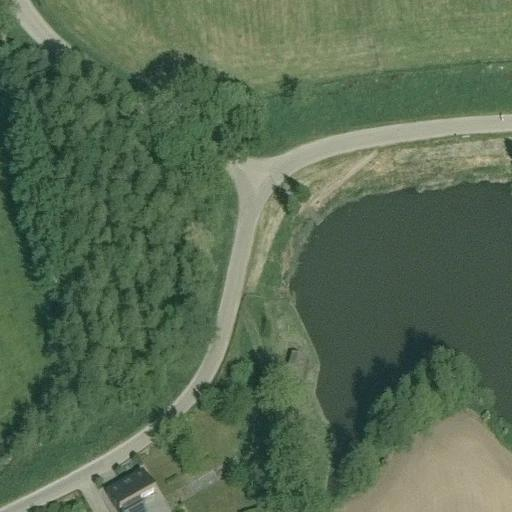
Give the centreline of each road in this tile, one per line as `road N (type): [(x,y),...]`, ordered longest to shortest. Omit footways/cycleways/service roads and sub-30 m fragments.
road 1 (unclassified): [(14,511),(140,441),(201,381),(265,185)]
road 2 (unclassified): [(265,185),(52,44),(19,19),(10,0)]
road 3 (residential): [(265,185),(294,158),(348,141),(511,123)]
